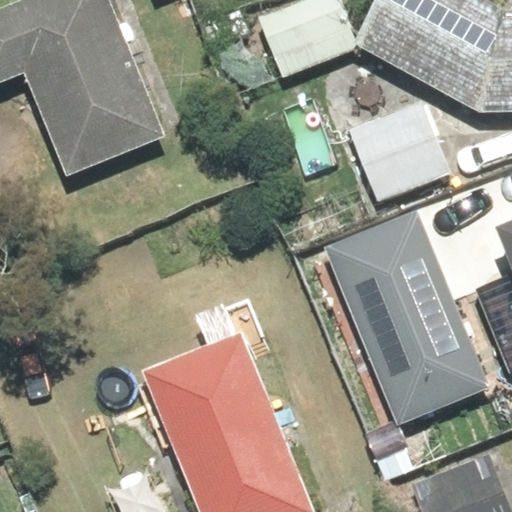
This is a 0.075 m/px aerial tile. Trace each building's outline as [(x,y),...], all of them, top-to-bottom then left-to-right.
[(161,143),(102,0),(42,0),(0,17),(0,92),(23,83),(63,182),(161,143)] [(511,0),(382,0),(365,32),(492,102),(511,101),(511,0)] [(387,71),(339,87),(379,208),(455,183),(428,100),(399,110),(387,71)] [(511,201),(481,214),(511,288),(511,201)] [(425,208),(338,245),(414,420),(500,382),(425,208)] [(308,511),(236,341),(138,382),(192,511),(308,511)] [(0,427),(0,453),(9,450),(0,427)] [(511,511),(511,491),(495,454),(418,488),(428,511),(511,511)]
